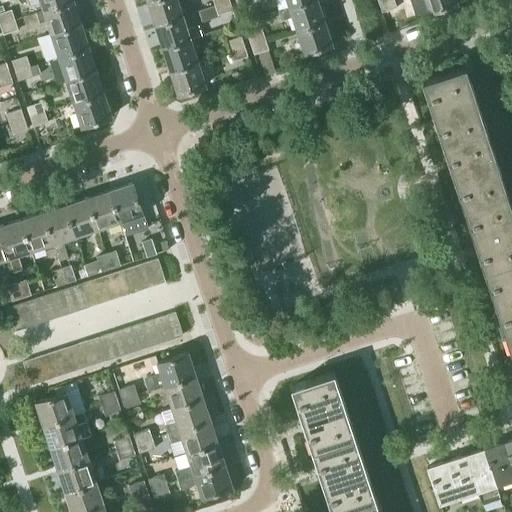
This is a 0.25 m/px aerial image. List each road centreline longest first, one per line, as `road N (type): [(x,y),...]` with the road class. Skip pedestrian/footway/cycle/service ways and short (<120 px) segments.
road 1 (residential): [(155,133),(262,87),(511,7)]
road 2 (residential): [(448,414),(417,321),(237,376)]
road 3 (residential): [(237,376),(155,133)]
road 4 (residential): [(0,182),(155,133)]
road 5 (residential): [(244,511),(266,494),(268,475),(237,376)]
road 6 (residential): [(155,133),(109,0)]
